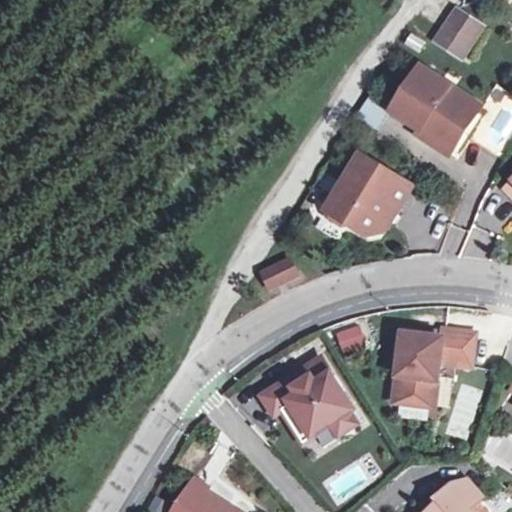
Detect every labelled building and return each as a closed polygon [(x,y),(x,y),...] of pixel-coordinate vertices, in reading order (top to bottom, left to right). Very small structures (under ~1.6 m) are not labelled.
[(483,27),(458,10),(435,44),(460,60),(483,27)] [(420,71),(391,115),(420,134),(421,134),(425,127),(456,147),(480,110),(420,71)] [(357,115),(375,128),(389,109),(370,96),(357,115)] [(420,134),(417,138),(449,158),(456,147),(425,127),(421,134),(420,134)] [(412,190),(361,158),(327,214),(326,216),(328,220),(342,229),(346,229),(348,227),(367,239),(377,237),(391,214),(395,217),(412,190)] [(290,261),(262,275),(269,291),(297,277),(290,261)] [(443,340),(404,336),(396,404),(436,409),(441,365),(472,368),(476,335),(444,332),(443,340)] [(293,407),(314,440),(333,427),(352,415),(356,412),(323,361),(264,399),(276,418),(284,413),(293,407)] [(459,383),(445,434),(468,440),(483,389),(459,383)] [(352,415),(333,427),(340,438),(359,426),(352,415)] [(483,450),(511,472),(511,435),(501,427),(483,450)] [(348,492),(363,483),(354,469),(339,478),(348,492)] [(197,480),(176,511),(238,511),(208,493),(211,488),(197,480)] [(469,481),(454,486),(473,509),(484,499),(469,481)] [(442,503),(432,511),(470,511),(473,509),(454,486),(439,500),(442,503)]
